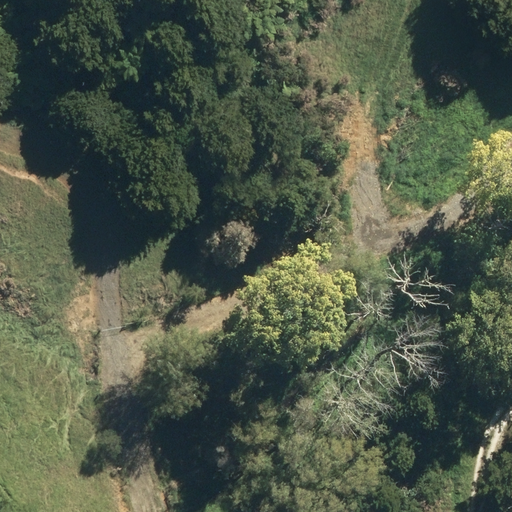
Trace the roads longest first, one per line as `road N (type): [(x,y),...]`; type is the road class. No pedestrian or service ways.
road 1 (track): [(117,366),(408,225),(454,213),(511,168)]
road 2 (track): [(153,511),(117,366),(109,208)]
